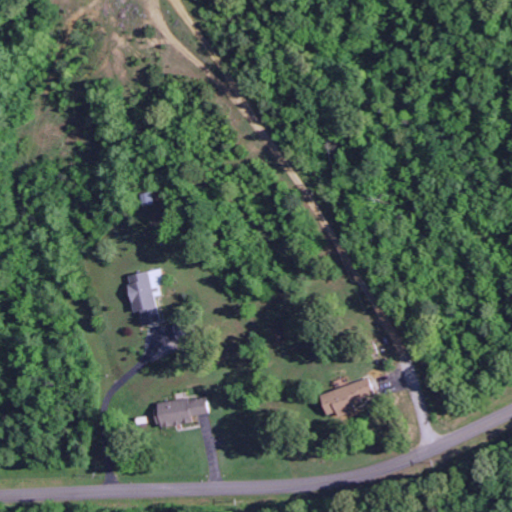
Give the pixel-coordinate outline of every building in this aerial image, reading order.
[(141,194),(152,192),(154,206),(143,208),(141,194)] [(127,275),(161,268),(172,322),(138,329),(127,275)] [(319,395),(335,388),(332,381),(345,376),(347,383),(367,375),(375,394),(363,398),(364,402),(327,417),(319,395)] [(176,401),(175,392),(186,390),(187,398),(207,395),(212,421),(199,423),(200,428),(177,432),(176,427),(160,430),(159,424),(157,424),(154,408),(156,408),(155,405),(176,401)] [(147,416),(148,423),(136,424),(135,417),(147,416)]
